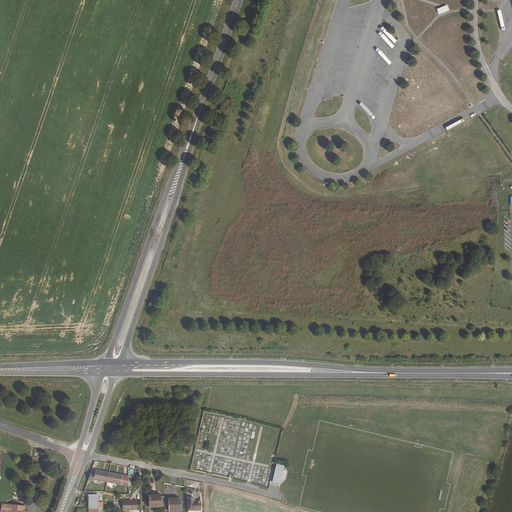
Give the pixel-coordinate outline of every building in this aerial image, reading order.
[(437,9),(439,14),(449,10),(447,5),(444,6),(437,9)] [(383,32),(394,43),(396,41),(385,30),(383,32)] [(380,88),(385,82),(373,69),(370,71),(373,74),(369,77),(380,88)] [(276,464),(272,482),(280,483),(284,466),(276,464)] [(89,475),(87,482),(92,483),(92,481),(128,488),(128,478),(94,471),(93,476),(89,475)] [(164,496),(148,496),(148,508),(165,507),(164,500),(164,496)] [(90,510),(96,510),(96,497),(87,497),(87,509),(90,509),(90,510)] [(200,510),(200,501),(193,501),(193,498),(186,499),(187,510),(200,510)] [(181,511),(180,499),(164,500),(165,507),(165,511),(169,511),(181,511)] [(122,510),(137,510),(137,501),(122,501),(122,510)]
